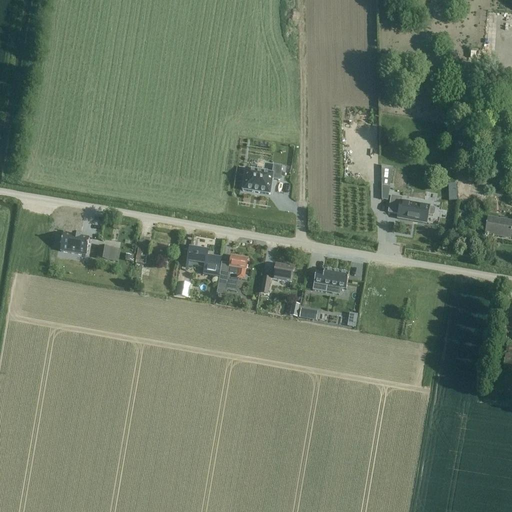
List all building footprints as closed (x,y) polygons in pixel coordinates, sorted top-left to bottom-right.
[(245,170),(242,191),(269,195),(272,180),(279,181),(281,167),(273,166),(272,174),(245,170)] [(401,199),(391,197),(388,213),(398,215),(397,219),(426,224),(427,215),(432,216),(434,215),(435,210),(434,209),(429,208),(429,207),(401,201),(401,199)] [(511,232),(511,222),(488,218),(485,234),(485,235),(511,240),(511,232)] [(63,234),(60,252),(86,256),(89,239),(80,237),(80,236),(72,234),(72,236),(63,234)] [(169,247),(151,244),(148,260),(158,262),(159,257),(167,258),(169,247)] [(99,247),(97,259),(117,262),(119,250),(99,247)] [(189,249),(186,268),(195,269),(195,267),(204,269),(203,275),(218,278),(221,258),(207,256),(208,252),(189,249)] [(126,254),(125,262),(133,264),(134,256),(126,254)] [(146,257),(142,256),(136,256),(135,263),(145,265),(146,257)] [(221,267),(216,294),(225,296),(226,289),(237,291),(239,279),(234,279),(228,280),(229,274),(237,275),(238,270),(245,271),(247,260),(232,258),(230,268),(221,267)] [(276,266),(273,281),(292,284),(294,269),(276,266)] [(316,274),(313,291),(325,293),(326,286),(338,289),(341,289),(345,290),(348,275),(325,271),(324,275),(323,274),(316,273),(316,274)] [(98,278),(97,283),(114,286),(114,281),(98,278)] [(263,279),(260,295),(269,297),(269,293),(268,293),(270,280),(263,279)] [(178,285),(176,297),(188,299),(190,287),(178,285)] [(301,310),(299,319),(308,320),(309,311),(301,310)] [(349,314),(347,327),(355,329),(357,315),(349,314)] [(511,343),(507,343),(503,368),(511,369),(511,343)]
